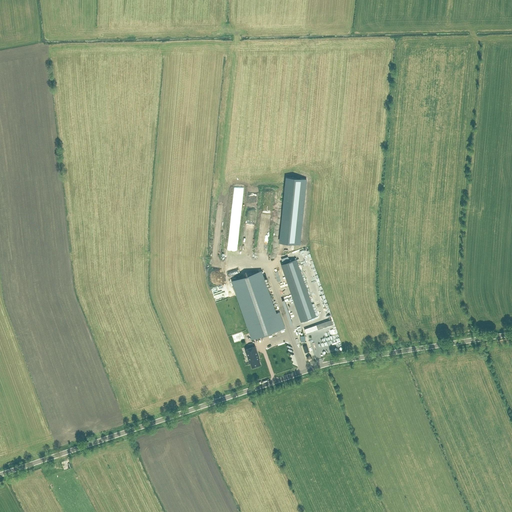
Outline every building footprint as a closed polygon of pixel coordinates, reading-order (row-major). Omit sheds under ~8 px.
[(296,258),(283,263),(303,321),(316,316),(296,258)] [(275,314),(261,271),(232,281),(252,338),(284,327),(279,312),(275,314)] [(331,319),(304,329),(306,333),(333,324),(331,319)] [(319,346),(321,350),(317,351),(319,358),(322,357),(321,354),(325,353),(324,351),(326,350),(324,344),(319,346)] [(255,352),(253,347),(245,349),(250,362),(250,361),(252,367),(260,364),(257,357),(258,357),(256,352),(255,352)] [(32,450),(40,448),(37,437),(35,436),(33,431),(33,433),(32,429),(30,429),(23,431),(24,434),(24,436),(26,436),(26,438),(26,442),(28,450),(32,450)]
